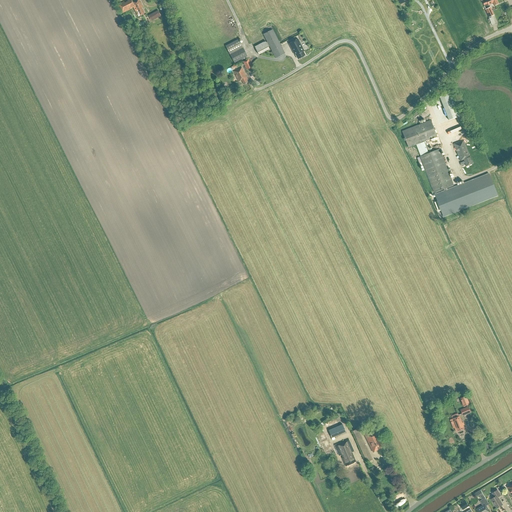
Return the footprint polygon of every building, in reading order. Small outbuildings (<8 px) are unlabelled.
[(131,0),(128,0),(127,1),(128,1),(125,3),(124,1),(118,4),(123,13),(132,9),(131,8),(133,7),(135,6),(133,2),(131,0)] [(139,0),(137,0),(133,2),(135,6),(133,7),(138,17),(140,15),(140,16),(145,13),(142,8),(144,8),(139,0)] [(485,0),(486,1),(482,2),(486,9),(485,10),(488,18),(494,15),(490,7),(489,5),(493,3),(494,5),(498,4),(497,1),(496,0),(485,0)] [(290,5),(283,7),(285,15),(294,12),(293,7),(291,8),(290,5)] [(158,10),(148,15),(151,21),(161,16),(158,10)] [(263,34),(276,59),(285,54),(273,30),(263,34)] [(226,46),(235,63),(247,56),(239,39),(226,46)] [(298,39),(289,44),(294,53),(295,53),(298,59),(305,56),(303,52),(304,51),(298,39)] [(265,41),(254,47),(259,55),(269,49),(265,41)] [(249,58),(253,66),(258,63),(255,56),(249,58)] [(243,62),(247,70),(253,67),(248,59),(243,62)] [(242,67),(233,72),(238,82),(242,81),(244,85),(248,83),(247,82),(248,81),(242,67)] [(437,99),(438,104),(450,99),(448,95),(437,99)] [(416,144),(420,156),(434,193),(454,185),(440,149),(431,152),(426,140),(437,136),(430,120),(402,132),(408,147),(416,144)] [(473,164),(472,163),(473,163),(472,160),(471,161),(469,155),(463,140),(453,144),(460,161),(463,160),(466,166),(473,164)] [(437,200),(434,202),(438,212),(441,210),(444,217),(471,206),(497,196),(489,173),(462,184),(435,195),(437,200)] [(469,404),(466,396),(459,399),(463,407),(469,404)] [(470,413),(468,407),(460,410),(463,416),(470,413)] [(459,416),(450,420),(453,428),(456,427),(457,431),(464,428),(459,416)] [(342,424),(329,430),(332,438),(345,432),(342,424)] [(373,459),(358,429),(352,431),(367,462),(373,459)] [(375,429),(364,434),(373,452),(384,447),(375,429)] [(317,435),(321,442),(327,439),(324,432),(317,435)] [(342,458),(345,466),(356,462),(352,452),(354,451),(349,439),(335,445),(339,456),(342,455),(343,457),(342,458)] [(479,495),(482,500),(480,501),(483,505),(476,510),(477,511),(489,511),(486,506),(489,504),(485,498),(481,490),(475,493),(477,496),(479,495)] [(497,508),(503,505),(498,497),(501,495),(498,490),(492,493),(495,497),(491,499),(493,503),(494,503),(497,508)] [(460,504),(463,510),(469,506),(466,501),(460,504)]
